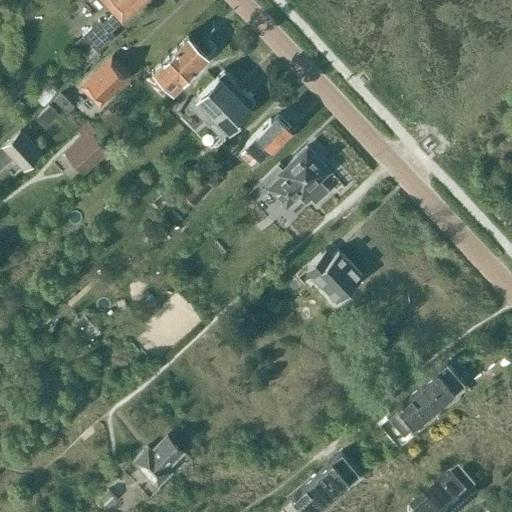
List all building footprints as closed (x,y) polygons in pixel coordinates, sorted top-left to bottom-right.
[(110,31),(144,0),(101,0),(113,12),(102,22),(98,19),(82,34),(97,50),(114,35),(110,31)] [(169,90),(206,53),(188,35),(150,72),(169,90)] [(70,56),(59,66),(69,76),(80,66),(70,56)] [(110,60),(84,85),(98,99),(124,74),(110,60)] [(178,112),(194,128),(239,84),(224,68),(184,107),(180,103),(176,106),(180,110),(178,112)] [(239,84),(194,128),(209,143),(222,130),(223,131),(255,100),(239,84)] [(60,89),(54,96),(67,109),(73,103),(60,89)] [(49,102),(36,116),(45,124),(58,111),(49,102)] [(241,148),(240,149),(255,163),(279,139),(282,142),(291,133),(287,130),(291,126),(277,113),(272,119),(270,118),(241,148)] [(82,133),(65,149),(83,168),(106,147),(89,129),(92,126),(87,120),(78,129),(82,133)] [(0,147),(0,164),(11,154),(23,166),(39,152),(19,130),(0,147)] [(279,161),(261,178),(263,181),(286,205),(297,194),(305,203),(310,197),(314,202),(328,189),(319,178),(323,175),(329,169),(307,145),(284,166),(279,161)] [(201,174),(183,193),(191,201),(194,204),(212,185),(201,174)] [(325,247),(305,265),(313,274),(316,271),(340,296),(363,274),(338,248),(332,254),(325,247)] [(421,383),(386,413),(388,416),(393,412),(407,428),(425,414),(455,388),(452,385),(460,378),(463,381),(464,380),(446,360),(420,382),(421,383)] [(55,383),(49,391),(58,397),(68,385),(69,384),(60,377),(55,383)] [(147,445),(133,458),(157,483),(171,469),(166,464),(183,448),(169,434),(152,450),(147,445)] [(316,473),(280,504),(283,507),(288,502),(296,511),(310,511),(319,504),(349,479),(347,476),(355,469),(358,471),(359,471),(341,450),(315,472),(316,473)] [(432,496),(412,511),(452,511),(465,501),(463,498),(471,491),(474,494),(474,493),(457,473),(431,495),(432,496)] [(117,498),(107,488),(98,496),(107,507),(117,498)]
